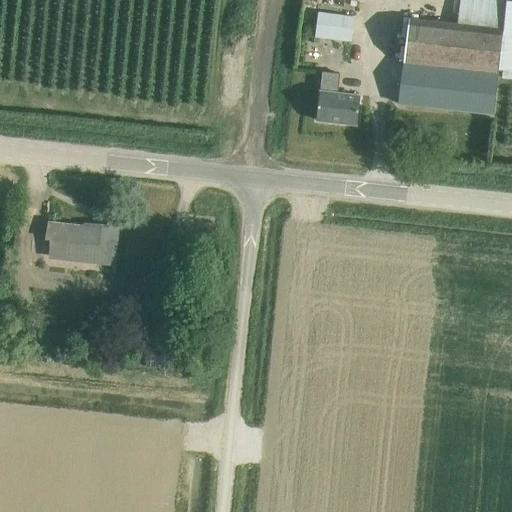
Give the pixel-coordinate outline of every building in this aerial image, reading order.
[(511,70),(511,1),(507,1),(506,0),(460,0),(458,22),(408,16),(407,33),(400,101),(494,110),(498,69),(511,70)] [(351,42),(355,17),(318,13),(315,37),(351,42)] [(322,72),(318,120),(355,123),(358,95),(337,93),(339,74),(322,72)] [(113,262),(116,229),(88,226),(87,229),(51,225),(49,239),(54,239),(53,256),(113,262)] [(170,350),(175,301),(144,298),(139,347),(170,350)]
